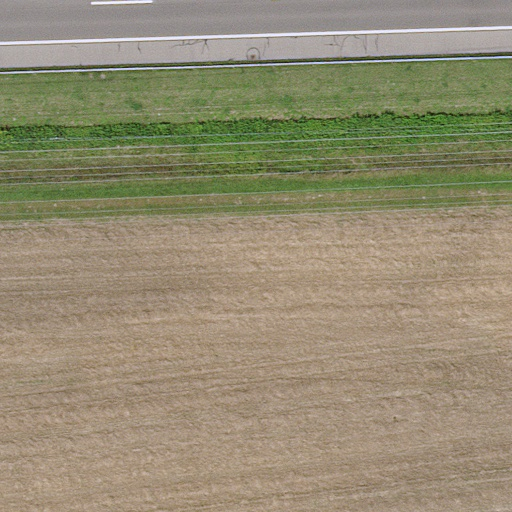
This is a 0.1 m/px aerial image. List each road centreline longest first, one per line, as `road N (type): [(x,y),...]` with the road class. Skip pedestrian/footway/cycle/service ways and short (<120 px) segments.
road 1 (track): [(0,146),(511,130)]
road 2 (motorway): [(0,7),(234,0)]
